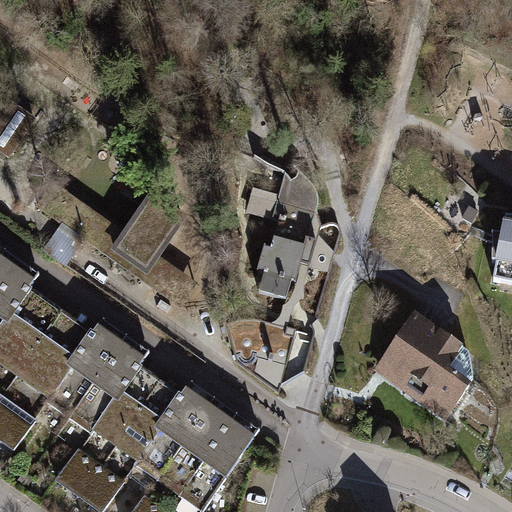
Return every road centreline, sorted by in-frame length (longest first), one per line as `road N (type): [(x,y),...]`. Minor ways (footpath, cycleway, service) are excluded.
road 1 (residential): [(11,219),(305,427)]
road 2 (residential): [(302,462),(374,468),(433,485),(479,511)]
